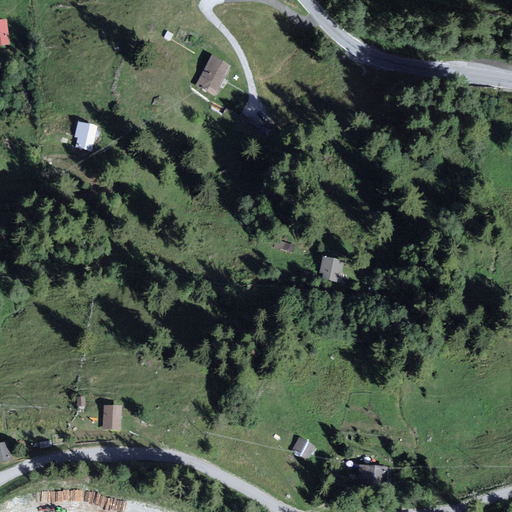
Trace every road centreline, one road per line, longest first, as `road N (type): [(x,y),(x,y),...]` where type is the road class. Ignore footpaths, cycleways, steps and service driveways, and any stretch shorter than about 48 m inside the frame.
road 1 (track): [(511,296),(480,304),(343,298),(123,272),(0,279)]
road 2 (unclassified): [(284,511),(170,454),(67,455),(0,478)]
road 3 (track): [(322,18),(302,19),(269,3),(206,4),(242,54),(258,119)]
road 4 (unclassified): [(307,0),(341,36),(384,60),(511,81)]
